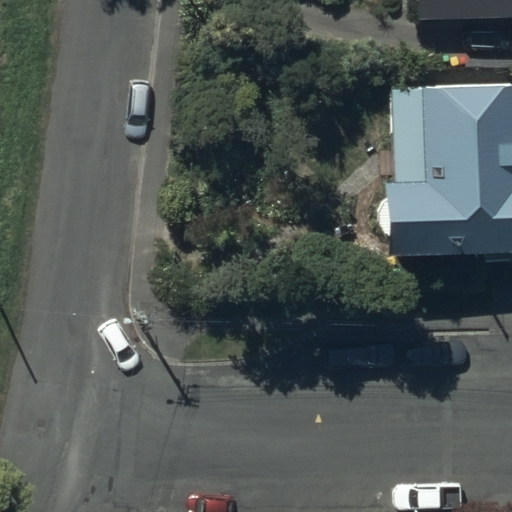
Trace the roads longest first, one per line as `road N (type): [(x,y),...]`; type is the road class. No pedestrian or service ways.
road 1 (residential): [(101,0),(99,158),(71,442)]
road 2 (residential): [(71,442),(511,431)]
